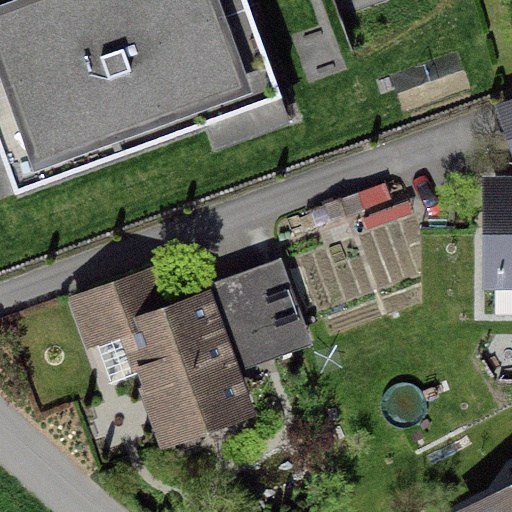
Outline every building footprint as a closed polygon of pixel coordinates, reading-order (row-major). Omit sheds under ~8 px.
[(189,0),(0,0),(0,187),(227,104),(189,0)] [(511,143),(511,93),(496,99),(511,143)] [(511,279),(511,194),(489,195),(489,279),(511,279)] [(292,347),(265,267),(156,304),(147,276),(71,302),(83,338),(110,329),(147,437),(229,410),(216,373),(292,347)] [(511,511),(511,491),(472,511),(511,511)]
